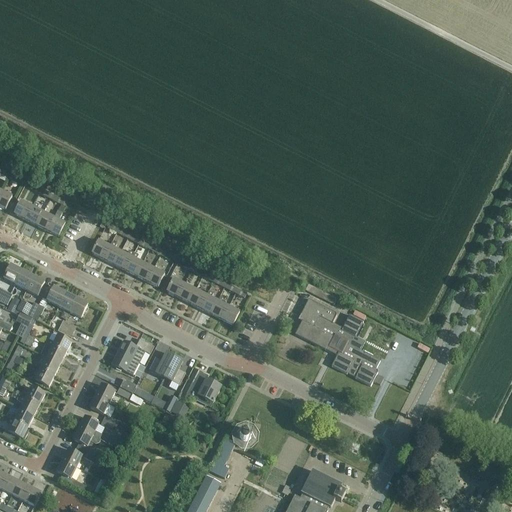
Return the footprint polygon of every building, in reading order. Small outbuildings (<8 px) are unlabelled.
[(0,174),(8,179),(10,174),(0,168),(0,174)] [(10,174),(8,179),(18,184),(20,178),(10,174)] [(30,190),(39,195),(42,190),(32,185),(30,190)] [(42,190),(39,195),(50,200),(53,195),(42,190)] [(1,192),(0,194),(0,208),(6,211),(12,198),(1,192)] [(50,200),(61,206),(63,201),(64,201),(65,197),(60,195),(60,196),(58,198),(53,195),(50,200)] [(65,225),(59,222),(66,208),(70,211),(73,205),(64,201),(63,201),(61,206),(54,219),(47,232),(59,238),(65,225)] [(26,222),(32,208),(21,203),(15,216),(26,222)] [(26,221),(26,222),(37,227),(43,214),(37,211),(39,207),(35,204),(32,208),(26,221)] [(37,227),(47,232),(54,219),(43,214),(37,227)] [(107,230),(117,234),(119,229),(110,225),(107,230)] [(119,229),(117,234),(128,240),(130,235),(119,229)] [(128,240),(139,245),(141,241),(140,240),(130,235),(128,240)] [(141,241),(139,245),(149,251),(152,246),(146,243),(147,240),(143,237),(141,241)] [(96,247),(92,255),(103,261),(110,248),(100,242),(99,242),(96,247)] [(110,248),(103,261),(114,266),(121,253),(114,250),(117,246),(115,245),(113,244),(112,244),(110,248)] [(152,246),(149,251),(152,252),(160,256),(163,251),(152,246)] [(163,251),(160,256),(170,261),(172,256),(163,251)] [(121,253),(114,266),(125,272),(132,259),(134,255),(129,252),(127,256),(121,253)] [(132,259),(125,272),(136,277),(143,264),(136,261),(138,257),(134,255),(132,259)] [(182,268),(192,273),(194,268),(185,263),(182,268)] [(136,277),(147,283),(153,270),(143,264),(136,277)] [(15,287),(23,273),(11,267),(4,281),(15,287)] [(194,268),(192,273),(203,278),(205,273),(194,268)] [(153,270),(147,283),(158,289),(165,275),(153,270)] [(33,278),(23,273),(15,287),(26,292),(33,278)] [(203,278),(213,284),(216,279),(212,277),(205,273),(203,278)] [(45,284),(33,278),(26,292),(37,298),(45,284)] [(213,284),(224,289),(227,284),(216,279),(213,284)] [(167,293),(178,299),(185,286),(174,280),(167,293)] [(224,289),(235,295),(238,290),(227,284),(224,289)] [(185,286),(178,299),(189,305),(196,291),(185,286)] [(324,294),(308,286),(305,292),(321,299),(324,294)] [(58,308),(65,295),(54,289),(47,303),(58,308)] [(0,290),(0,296),(10,302),(13,297),(0,290)] [(247,295),(238,290),(235,295),(245,299),(247,295)] [(189,305),(200,310),(207,297),(196,291),(189,305)] [(207,297),(200,310),(211,316),(217,302),(211,299),(213,295),(209,293),(207,297)] [(58,308),(70,314),(77,300),(65,295),(58,308)] [(0,303),(7,307),(10,302),(0,296),(0,303)] [(17,311),(21,303),(15,300),(9,312),(15,315),(17,311)] [(77,300),(70,314),(81,320),(88,306),(77,300)] [(298,321),(302,323),(295,336),(319,348),(321,346),(322,346),(333,325),(337,318),(335,314),(309,301),(298,321)] [(211,316),(222,321),(228,308),(217,302),(211,316)] [(17,312),(21,314),(28,317),(32,308),(21,303),(17,311),(17,312)] [(28,317),(32,320),(33,320),(39,307),(34,304),(32,308),(28,317)] [(336,304),(334,308),(342,313),(345,308),(336,304)] [(228,308),(222,321),(233,327),(240,314),(233,310),(234,308),(230,305),(228,308)] [(33,320),(38,322),(42,324),(49,328),(50,325),(43,322),(44,321),(40,319),(44,309),(39,307),(33,320)] [(350,308),(348,312),(360,318),(362,313),(350,308)] [(0,329),(2,330),(10,334),(13,328),(0,321),(0,316),(1,315),(0,314),(0,329)] [(18,332),(24,335),(25,335),(29,326),(32,320),(28,317),(21,314),(17,323),(22,325),(18,332)] [(321,346),(319,348),(337,357),(332,368),(344,374),(345,373),(352,376),(350,378),(371,388),(373,383),(380,386),(383,379),(377,376),(378,374),(375,373),(380,362),(361,352),(366,343),(356,338),(363,324),(350,317),(343,330),(333,325),(322,346),(321,346)] [(61,327),(74,334),(76,329),(63,322),(61,327)] [(29,326),(25,335),(29,336),(33,328),(29,326)] [(71,339),(74,334),(61,327),(58,333),(71,339)] [(279,327),(276,334),(281,337),(284,330),(279,327)] [(24,335),(20,344),(24,346),(24,345),(29,336),(25,335),(24,335)] [(48,341),(46,345),(65,355),(71,344),(57,337),(54,335),(51,336),(48,341)] [(118,354),(139,365),(145,354),(150,356),(154,348),(140,341),(136,348),(133,347),(134,346),(129,344),(129,345),(124,342),(118,354)] [(46,359),(60,366),(65,355),(46,345),(41,356),(46,359)] [(18,348),(13,357),(17,359),(22,350),(18,348)] [(133,377),(139,365),(118,354),(111,366),(116,369),(116,370),(120,372),(121,371),(133,377)] [(149,372),(164,379),(175,359),(167,355),(162,363),(155,359),(149,372)] [(8,365),(6,370),(11,372),(13,368),(14,365),(22,369),(25,363),(17,359),(13,357),(9,366),(8,365)] [(40,370),(54,377),(60,366),(46,359),(40,370)] [(175,359),(164,379),(171,383),(169,389),(176,392),(179,387),(185,375),(178,371),(182,363),(175,359)] [(54,377),(40,370),(35,382),(48,389),(54,377)] [(213,405),(221,389),(212,384),(212,385),(206,382),(209,376),(199,371),(186,396),(197,401),(199,398),(213,405)] [(124,381),(120,389),(132,395),(136,387),(124,381)] [(101,386),(95,398),(109,405),(115,394),(101,386)] [(25,400),(39,407),(45,396),(31,389),(25,400)] [(130,401),(133,397),(119,390),(117,395),(130,402),(130,401)] [(141,392),(138,398),(151,404),(154,399),(141,392)] [(20,411),(33,418),(39,407),(25,400),(19,397),(16,402),(23,405),(20,411)] [(171,397),(167,406),(154,399),(151,405),(169,414),(176,400),(171,397)] [(109,405),(95,398),(90,409),(103,416),(109,405)] [(179,403),(174,414),(183,419),(189,408),(179,403)] [(10,420),(28,429),(33,418),(20,411),(14,422),(10,420)] [(106,417),(103,422),(116,429),(119,423),(106,417)] [(79,430),(93,437),(98,426),(84,418),(79,430)] [(5,432),(2,436),(13,442),(16,437),(22,441),(23,440),(24,441),(27,435),(25,434),(28,429),(10,420),(7,425),(12,427),(8,433),(5,432)] [(136,420),(131,430),(135,431),(140,422),(136,420)] [(116,429),(103,422),(100,427),(114,434),(116,429)] [(101,441),(93,437),(79,430),(73,441),(87,448),(90,443),(95,446),(99,445),(101,441)] [(249,444),(251,442),(252,439),(252,437),(251,434),(248,432),(244,432),(241,434),(240,436),(239,439),(240,442),(242,444),(245,445),(249,444)] [(126,435),(121,445),(126,447),(131,437),(126,435)] [(224,469),(236,445),(226,440),(209,473),(225,481),(229,472),(224,469)] [(89,449),(87,454),(100,461),(102,456),(89,449)] [(68,451),(62,462),(76,469),(82,458),(68,451)] [(100,461),(87,454),(84,459),(97,466),(100,461)] [(257,464),(260,457),(254,455),(251,462),(257,464)] [(76,469),(62,462),(57,473),(71,480),(76,469)] [(108,485),(113,475),(107,472),(102,482),(108,485)] [(303,484),(302,488),(303,488),(305,489),(302,495),(303,495),(300,500),(295,497),(287,511),(327,511),(329,508),(331,509),(335,501),(341,504),(346,494),(340,491),(342,487),(313,473),(310,479),(308,478),(308,477),(307,477),(305,480),(303,484)] [(1,491),(12,496),(19,483),(8,478),(1,491)] [(207,511),(222,485),(207,478),(190,511),(207,511)] [(83,493),(86,488),(73,481),(70,486),(83,493)] [(12,496),(23,502),(30,489),(19,483),(12,496)] [(286,487),(282,494),(288,497),(291,489),(286,487)] [(41,495),(30,489),(23,502),(34,508),(41,495)]
